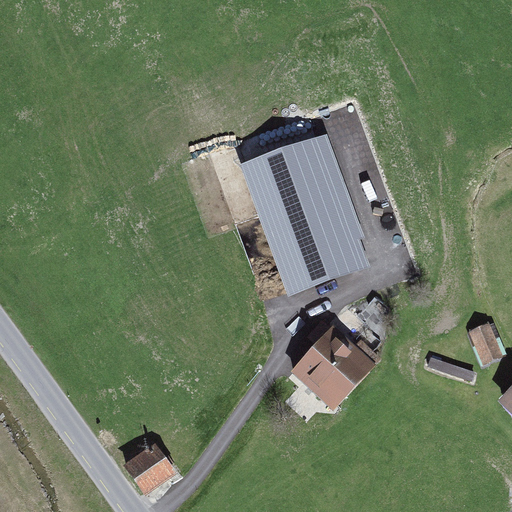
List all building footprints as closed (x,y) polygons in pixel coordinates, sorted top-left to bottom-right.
[(307,193),(243,218),(279,310),(342,285),(330,254),(346,249),(337,227),(322,232),(307,193)] [(494,326),(472,331),(480,367),(503,362),(494,326)] [(352,355),(331,336),(286,385),(327,423),(380,365),(360,347),(352,355)] [(511,394),(494,413),(511,429),(511,394)] [(182,464),(161,435),(132,455),(136,461),(120,472),(141,503),(174,479),(170,473),(182,464)]
